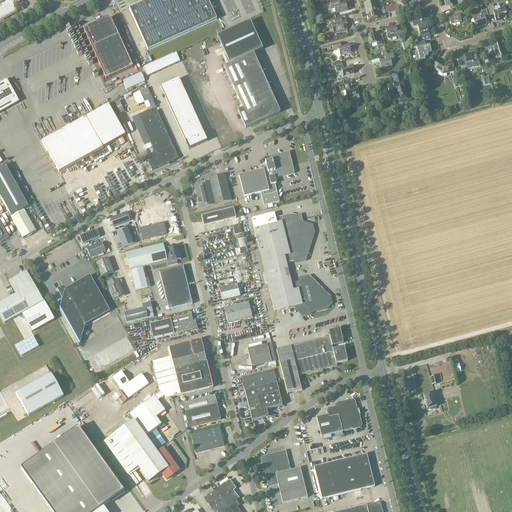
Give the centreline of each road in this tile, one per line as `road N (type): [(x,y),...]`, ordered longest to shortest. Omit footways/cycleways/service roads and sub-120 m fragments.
road 1 (unclassified): [(244,451),(175,176)]
road 2 (secondary): [(383,371),(319,113)]
road 3 (unclassified): [(364,375),(301,119)]
road 4 (unknown): [(153,511),(99,435),(151,388),(149,359),(214,332)]
road 5 (unknown): [(47,281),(78,343),(90,346),(119,321),(90,270),(61,274)]
road 6 (secondary): [(417,511),(383,371)]
road 7 (unclassified): [(244,451),(335,386),(364,375)]
road 8 (unclassified): [(396,511),(364,375)]
road 9 (unclassified): [(175,176),(301,119)]
road 10 (track): [(511,323),(380,358)]
road 11 (unknown): [(208,58),(257,152),(235,171)]
